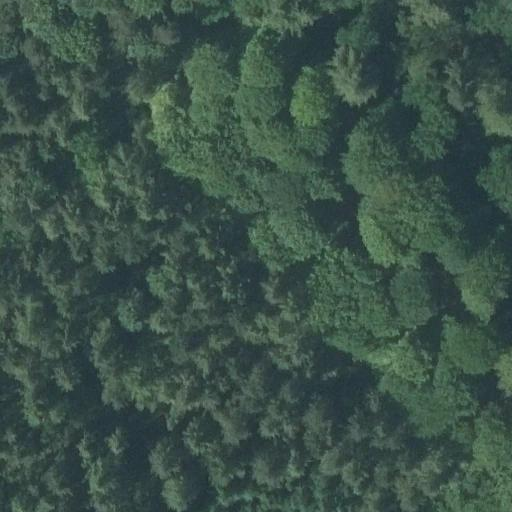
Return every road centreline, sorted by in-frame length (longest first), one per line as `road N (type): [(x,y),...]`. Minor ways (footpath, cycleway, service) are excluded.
road 1 (track): [(0,217),(210,0)]
road 2 (track): [(417,511),(511,420)]
